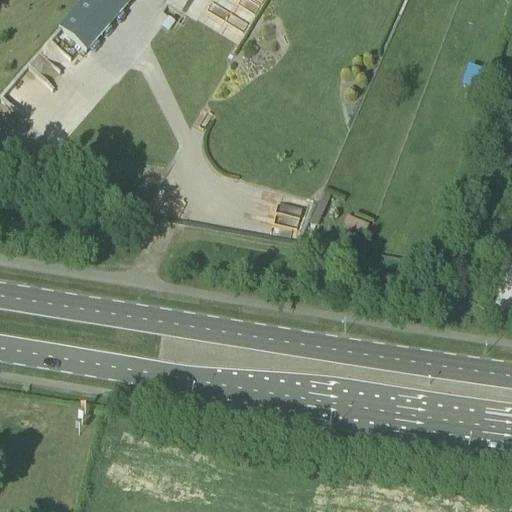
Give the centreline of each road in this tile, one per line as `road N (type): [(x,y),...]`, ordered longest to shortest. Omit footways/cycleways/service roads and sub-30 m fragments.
road 1 (primary): [(0,347),(511,428)]
road 2 (primary): [(511,375),(0,294)]
